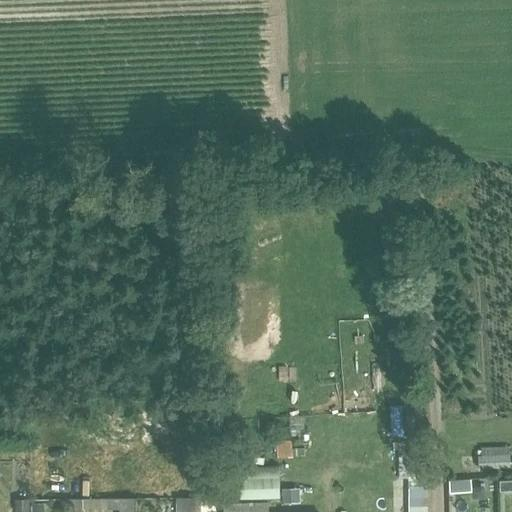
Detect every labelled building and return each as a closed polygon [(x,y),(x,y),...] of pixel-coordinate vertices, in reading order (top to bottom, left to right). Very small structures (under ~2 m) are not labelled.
[(402,330),(390,330),(390,341),(403,340),(402,330)] [(424,511),(424,488),(427,488),(426,453),(423,414),(422,414),(421,386),(410,386),(411,415),(414,447),(400,448),(400,479),(410,479),(410,488),(409,488),(409,511),(424,511)] [(277,460),(293,459),(293,452),(292,444),(277,445),(277,460)] [(482,456),(479,456),(480,470),(511,468),(510,447),(481,449),(482,456)] [(241,469),(242,500),(282,500),(281,467),(241,469)] [(511,479),(500,480),(501,490),(511,489),(511,479)] [(451,493),(461,493),(461,481),(451,481),(451,493)] [(300,490),(283,491),(283,504),(301,504),(300,490)] [(85,499),(71,499),(71,511),(84,511),(85,511),(85,500),(85,499)] [(129,499),(109,500),(109,511),(121,510),(120,511),(137,511),(137,499),(129,499)] [(189,511),(189,499),(178,499),(177,511),(189,511)] [(189,499),(189,511),(202,511),(202,499),(189,499)] [(31,511),(32,503),(32,501),(17,501),(16,511),(31,511)] [(44,503),(32,503),(31,511),(44,511),(45,510),(44,503)]
